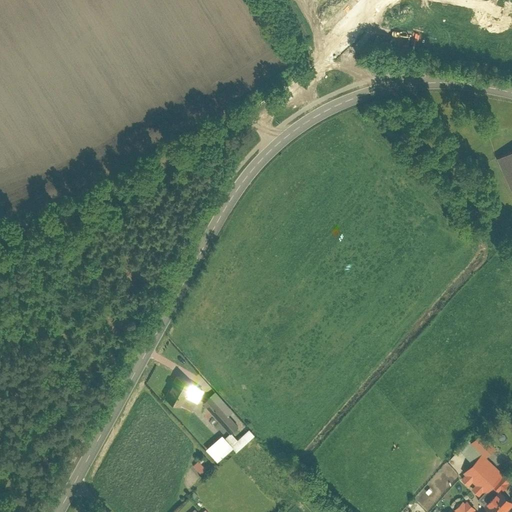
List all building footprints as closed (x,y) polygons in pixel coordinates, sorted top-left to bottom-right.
[(511,148),(495,156),(511,192),(511,148)] [(201,391),(173,376),(162,396),(191,411),(201,391)] [(232,412),(214,392),(202,403),(230,433),(236,427),(227,417),(232,412)] [(236,442),(230,433),(224,439),(222,437),(207,451),(217,463),(232,449),(231,446),(236,442)] [(479,454),(484,459),(494,449),(479,435),(469,445),(479,454)] [(479,454),(455,478),(487,509),(483,511),(478,511),(464,498),(450,511),(506,511),(511,506),(498,492),(508,483),(484,459),(479,454)] [(206,470),(197,461),(192,466),(201,475),(206,470)]
